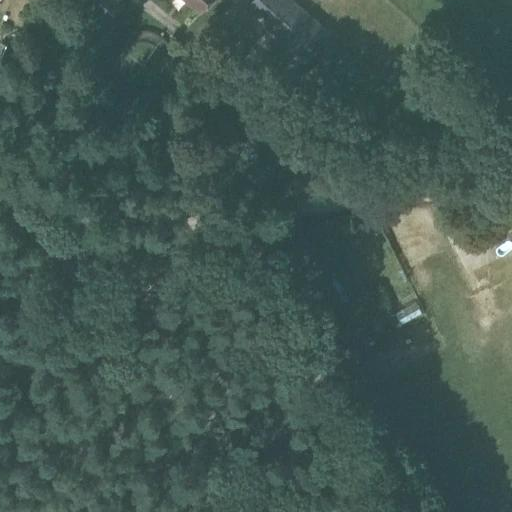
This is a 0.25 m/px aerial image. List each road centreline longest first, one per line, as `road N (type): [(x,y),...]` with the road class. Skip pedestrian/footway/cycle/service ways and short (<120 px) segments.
road 1 (track): [(0,249),(511,175)]
road 2 (track): [(443,511),(260,215)]
